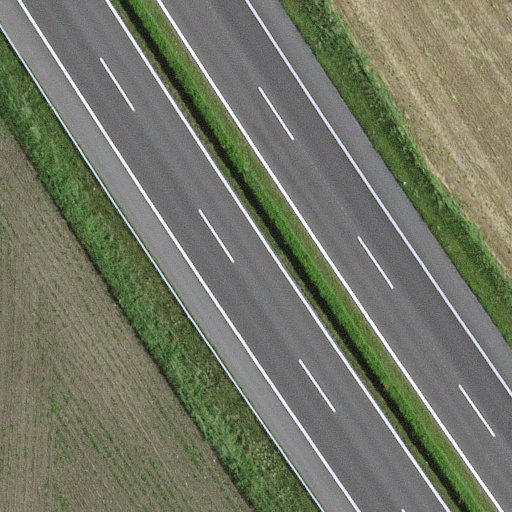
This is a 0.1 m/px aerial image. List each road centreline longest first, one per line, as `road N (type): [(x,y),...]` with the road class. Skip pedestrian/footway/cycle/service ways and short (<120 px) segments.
road 1 (motorway): [(65,0),(403,511)]
road 2 (motorway): [(511,458),(202,0)]
